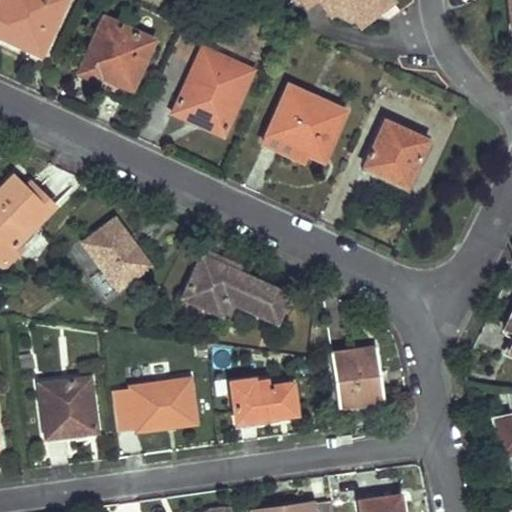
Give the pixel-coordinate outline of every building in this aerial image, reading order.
[(0,32),(43,52),(67,0),(3,0),(2,2),(0,1),(0,32)] [(319,0),(333,15),(337,11),(350,20),(354,17),(360,25),(393,0),(319,0)] [(152,39),(104,18),(79,73),(98,81),(101,75),(130,88),(152,39)] [(251,70),(202,48),(172,111),(222,134),(251,70)] [(342,111),(289,86),(267,133),(268,133),(295,146),(308,152),(321,158),(342,111)] [(428,140),(386,120),(363,169),(377,177),(380,172),(407,185),(428,140)] [(295,146),(268,133),(265,141),(304,159),(308,152),(295,146)] [(52,206),(17,170),(0,187),(0,261),(3,264),(16,252),(12,246),(52,206)] [(146,265),(113,218),(82,241),(116,287),(146,265)] [(288,295),(199,254),(181,296),(221,315),(228,300),(275,322),(288,295)] [(375,347),(331,352),(338,406),(382,399),(377,365),(375,347)] [(149,363),(128,366),(137,427),(165,423),(194,419),(187,377),(153,381),(149,363)] [(88,377),(40,383),(46,435),(73,431),(95,429),(88,377)] [(252,377),(231,380),(236,419),(273,414),(294,411),(290,381),(267,385),(265,379),(253,381),(252,377)] [(511,413),(494,417),(499,455),(511,453),(511,413)] [(402,511),(400,494),(360,499),(361,511),(402,511)] [(331,511),(330,499),(252,511),(251,511),(331,511)]
